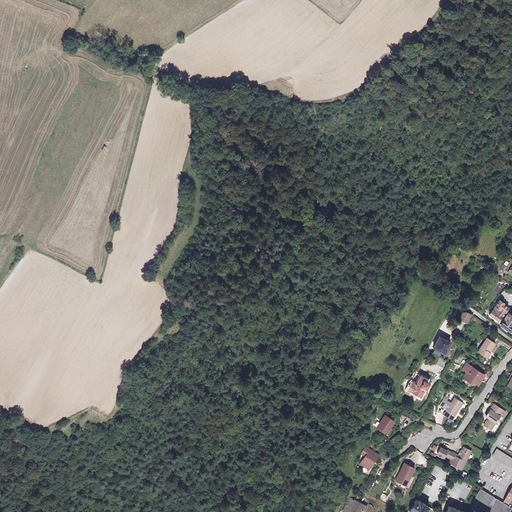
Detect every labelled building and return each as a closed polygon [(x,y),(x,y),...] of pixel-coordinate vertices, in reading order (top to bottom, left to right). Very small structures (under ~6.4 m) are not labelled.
[(504,290),(498,286),(494,291),(500,295),(504,290)] [(501,325),(509,314),(506,312),(508,308),(504,305),(504,304),(499,301),(489,315),(498,321),(497,322),(501,325)] [(464,324),(468,316),(464,313),(460,314),(457,320),(464,324)] [(511,316),(509,314),(501,325),(509,331),(511,327),(511,316)] [(442,353),(448,342),(437,337),(431,349),(431,352),(436,354),(438,351),(442,353)] [(487,359),(495,345),(487,340),(479,354),(487,359)] [(444,361),(437,357),(434,363),(441,367),(444,361)] [(480,379),(483,375),(465,364),(461,370),(465,372),(462,378),(468,381),(469,379),(472,381),(475,383),(478,378),(480,379)] [(425,382),(426,380),(420,376),(416,385),(411,382),(406,391),(411,393),(420,398),(424,389),(425,390),(429,384),(425,382)] [(452,419),(460,406),(451,401),(450,404),(446,401),(441,408),(446,410),(443,414),(452,419)] [(503,410),(493,404),(485,416),(488,418),(483,425),(491,429),(499,415),(503,410)] [(393,422),(384,416),(376,429),(384,435),(393,422)] [(444,456),(447,451),(437,446),(434,453),(443,458),(444,456)] [(377,456),(363,448),(359,455),(363,458),(358,465),(366,471),(372,462),(373,463),(377,456)] [(462,469),(471,451),(463,448),(461,451),(460,451),(459,454),(460,454),(459,456),(458,458),(453,456),(451,460),(450,463),(462,469)] [(511,458),(496,448),(492,455),(511,467),(511,458)] [(444,456),(451,460),(453,456),(458,458),(459,456),(452,452),(452,453),(447,451),(444,456)] [(413,468),(403,464),(395,481),(404,486),(413,468)] [(509,511),(511,508),(503,503),(483,490),(480,488),(460,510),(448,506),(445,511),(509,511)] [(511,488),(510,488),(503,503),(511,508),(511,505),(511,488)] [(382,493),(379,498),(384,501),(387,496),(382,493)] [(363,511),(366,507),(349,500),(343,511),(361,511),(362,511),(363,511)] [(428,511),(430,508),(425,505),(419,502),(419,503),(415,501),(413,504),(414,504),(412,508),(411,507),(408,511),(428,511)]
